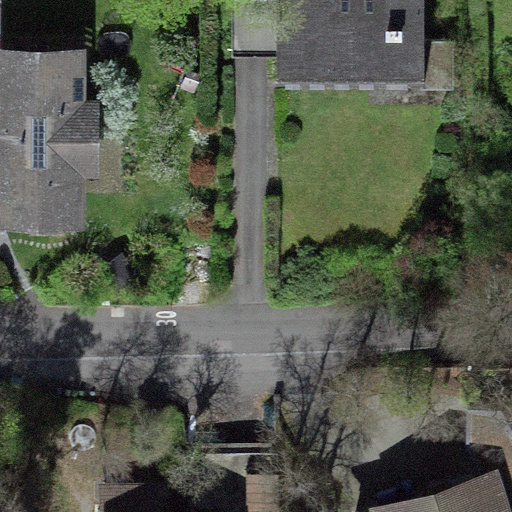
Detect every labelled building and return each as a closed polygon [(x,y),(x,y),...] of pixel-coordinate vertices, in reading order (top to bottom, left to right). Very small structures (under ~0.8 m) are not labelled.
[(232,0),(233,14),(277,14),(277,75),(422,75),(422,85),(452,85),(453,28),(423,28),(422,0),(232,0)] [(72,105),(72,53),(4,52),(4,75),(0,75),(0,207),(34,209),(34,228),(64,229),(65,209),(72,209),(72,156),(88,156),(88,105),(72,105)] [(479,480),(485,478),(495,511),(511,511),(511,426),(501,405),(467,404),(466,437),(479,480)] [(187,453),(188,511),(277,511),(276,451),(187,453)] [(495,511),(485,478),(479,480),(373,511),(495,511)] [(164,511),(163,492),(138,493),(138,485),(105,486),(105,511),(164,511)]
